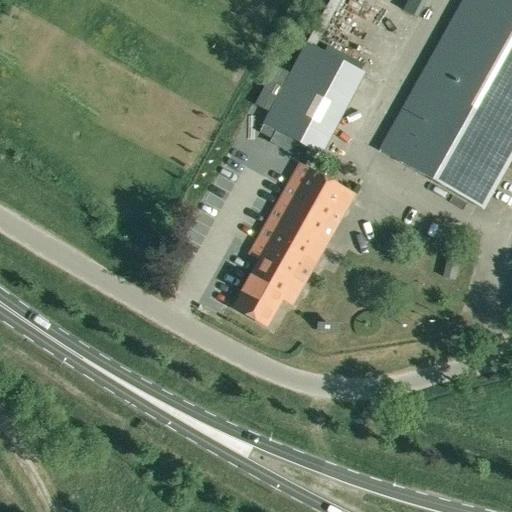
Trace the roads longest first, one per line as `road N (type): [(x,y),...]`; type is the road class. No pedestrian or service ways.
road 1 (unclassified): [(0,219),(171,322),(308,385),(390,386),(511,357)]
road 2 (primary): [(461,511),(210,422),(42,335)]
road 3 (primary): [(42,335),(197,439),(335,511)]
road 4 (unknown): [(435,0),(377,96),(366,131),(384,175),(443,216)]
